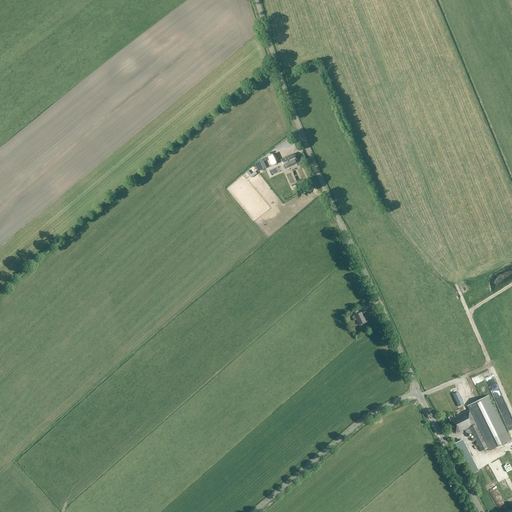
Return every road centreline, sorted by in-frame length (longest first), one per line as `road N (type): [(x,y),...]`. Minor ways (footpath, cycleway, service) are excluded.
road 1 (tertiary): [(417,391),(314,166),(256,0)]
road 2 (unclassified): [(254,511),(367,416),(417,391)]
road 3 (tertiary): [(481,511),(417,391)]
